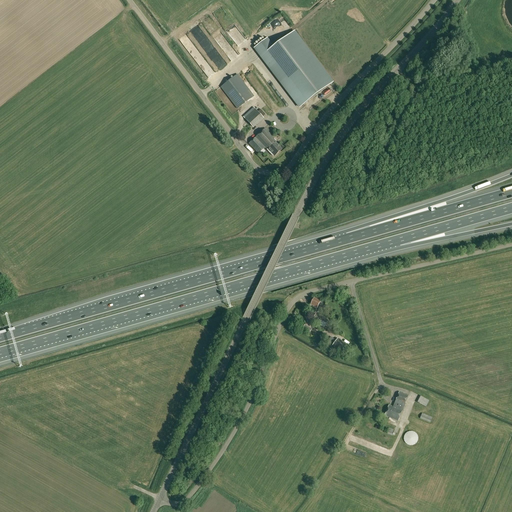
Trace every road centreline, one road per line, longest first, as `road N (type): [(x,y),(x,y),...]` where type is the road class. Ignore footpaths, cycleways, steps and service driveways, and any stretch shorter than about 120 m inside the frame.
road 1 (unclassified): [(159,499),(314,179),(374,94),(457,0)]
road 2 (unclassified): [(511,244),(297,298),(219,456),(186,500),(159,499)]
road 3 (unclassified): [(434,0),(329,110),(287,168),(272,173),(251,161),(128,0)]
road 4 (motorway): [(0,352),(399,240)]
road 5 (motorway): [(348,238),(0,336)]
road 6 (motorway): [(511,174),(348,238)]
road 7 (motorway): [(511,192),(348,238)]
road 8 (unknown): [(312,131),(256,59),(240,59),(202,97)]
